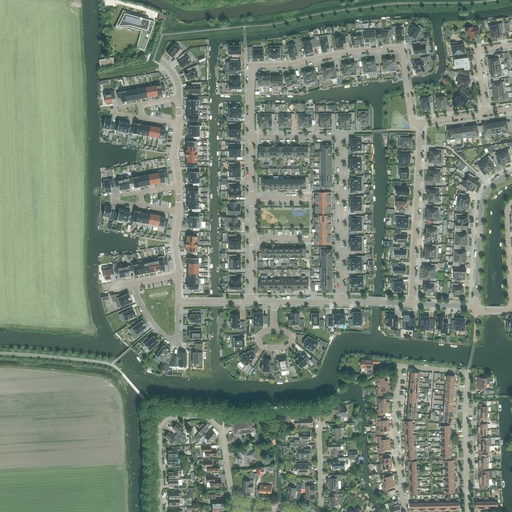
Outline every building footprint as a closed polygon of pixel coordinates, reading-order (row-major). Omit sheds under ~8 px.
[(131,15),(124,12),(117,26),(128,25),(129,23),(133,24),(132,27),(144,30),(138,46),(137,46),(136,47),(144,50),(154,22),(150,20),(149,20),(148,20),(142,19),(142,18),(140,17),(139,18),(136,17),(136,16),(135,15),(135,17),(131,15)] [(498,24),(498,26),(490,27),(491,33),(490,33),(491,38),(494,38),(494,37),(496,37),(499,37),(499,36),(500,36),(499,32),(504,31),(503,23),(498,24)] [(405,34),(404,29),(403,29),(403,28),(396,29),(396,26),(392,27),(393,35),(396,34),(396,40),(398,40),(398,41),(403,41),(403,40),(404,40),(404,34),(405,34)] [(415,39),(421,30),(414,26),(413,28),(412,29),(410,28),(408,32),(410,33),(409,35),(408,35),(413,38),(413,37),(415,39)] [(466,35),(465,35),(466,38),(467,38),(467,39),(474,38),(474,35),(479,34),(478,27),(473,28),(473,27),(465,28),(466,35)] [(391,29),(383,30),(384,41),(389,41),(389,37),(392,37),(391,29)] [(359,45),(358,44),(357,33),(348,34),(349,40),(352,40),(353,45),(354,45),(354,46),(359,45)] [(327,38),(320,39),(322,50),(326,49),(327,49),(327,48),(329,48),(329,46),(332,45),(330,35),(327,35),(327,38)] [(335,37),(337,47),(343,46),(343,43),(346,43),(345,36),(342,37),(342,36),(335,37)] [(295,44),(288,46),(290,57),(295,56),(295,55),(298,55),(297,52),(300,51),(297,38),(293,39),(295,44)] [(310,41),(303,42),(306,53),(310,53),(310,52),(313,51),(312,48),(316,47),(315,39),(310,40),(310,41)] [(414,47),(415,55),(427,53),(426,46),(428,46),(427,40),(420,42),(421,46),(414,47)] [(453,46),(453,50),(452,50),(452,53),(460,52),(460,54),(466,53),(466,50),(464,50),(464,48),(465,48),(464,45),(463,45),(457,46),(457,42),(451,43),(452,47),(453,46)] [(177,57),(182,51),(180,48),(175,44),(167,53),(172,58),(174,55),(177,57)] [(241,53),(241,47),(241,46),(229,46),(229,54),(232,54),(232,57),(238,57),(238,54),(241,54),(241,53)] [(269,53),(269,57),(270,57),(272,57),(272,58),(277,58),(277,57),(280,57),(280,54),(284,54),(282,46),(279,46),(279,49),(275,49),(275,48),(274,48),(274,49),(270,49),(270,53),(269,53)] [(253,47),(248,47),(249,56),(253,55),(253,58),(264,58),(263,49),(253,49),(253,47)] [(493,57),(489,58),(490,63),(491,65),(490,65),(501,64),(502,64),(501,57),(503,57),(502,53),(496,54),(496,58),(493,59),(493,57)] [(186,65),(191,61),(187,56),(185,57),(183,54),(178,58),(180,61),(178,62),(179,64),(179,65),(181,68),(183,67),(184,68),(187,65),(186,65)] [(428,60),(428,57),(421,58),(421,61),(415,62),(414,62),(415,65),(414,65),(414,66),(414,69),(415,69),(416,72),(416,73),(424,71),(424,72),(425,71),(424,65),(427,65),(426,60),(428,60)] [(381,72),(390,71),(389,59),(387,59),(387,58),(383,59),(384,65),(381,66),(381,72)] [(390,71),(396,71),(396,72),(401,72),(400,64),(396,65),(395,58),(392,58),(392,59),(389,59),(390,71)] [(468,58),(454,60),(455,66),(460,66),(461,65),(464,65),(464,67),(465,70),(470,69),(468,58)] [(230,69),(226,69),(226,72),(235,72),(235,70),(241,70),(241,65),(241,62),(239,62),(239,59),(231,59),(231,62),(230,62),(230,69)] [(362,74),(371,73),(369,61),(367,61),(367,60),(363,61),(364,67),(361,68),(362,74)] [(371,60),(372,61),(369,61),(371,73),(379,72),(379,66),(376,66),(375,60),(371,60)] [(351,63),(349,64),(350,74),(351,76),(360,75),(359,68),(356,69),(355,62),(351,62),(351,63)] [(344,70),(341,71),(342,77),(345,77),(345,75),(350,74),(349,64),(346,64),(346,63),(343,64),(344,70)] [(198,76),(196,70),(198,70),(196,65),(187,69),(188,73),(184,74),(187,80),(198,76)] [(331,67),(329,67),(331,79),(340,78),(339,71),(336,72),(335,65),(331,66),(331,67)] [(324,74),(321,75),(322,82),(325,82),(325,80),(331,79),(329,67),(326,68),(326,67),(323,67),(324,74)] [(311,70),(311,71),(309,71),(311,81),(312,83),(320,81),(319,75),(316,76),(314,69),(311,70)] [(492,73),(491,73),(492,77),(493,80),(499,79),(499,76),(501,76),(504,75),(503,69),(502,69),(492,71),(492,73)] [(312,83),(311,81),(309,71),(306,72),(306,71),(303,72),(304,78),(301,79),(303,86),(312,83)] [(460,77),(458,84),(463,85),(463,87),(468,88),(469,84),(468,84),(469,83),(470,80),(468,79),(469,75),(459,73),(458,76),(460,77)] [(228,82),(240,82),(240,77),(234,77),(234,74),(227,74),(228,82)] [(295,74),(290,75),(293,86),(301,84),(300,78),(297,78),(295,74)] [(256,80),(256,87),(265,87),(265,75),(259,75),(259,80),(256,80)] [(493,83),(493,87),(494,87),(494,89),(505,87),(505,81),(500,82),(499,79),(493,80),(493,83)] [(155,83),(155,85),(157,95),(162,94),(162,91),(165,91),(164,84),(161,84),(160,82),(155,83)] [(200,93),(200,86),(200,82),(192,83),(192,86),(187,86),(187,93),(200,93)] [(241,88),(241,82),(240,82),(228,82),(228,88),(226,88),(226,91),(234,91),(234,88),(241,88)] [(127,101),(125,91),(126,91),(125,88),(119,89),(120,92),(117,92),(118,98),(121,98),(122,102),(127,101)] [(112,99),(115,99),(113,90),(104,92),(106,104),(113,103),(112,99)] [(456,98),(454,100),(457,102),(456,103),(459,105),(460,104),(463,107),(465,103),(467,104),(469,100),(465,97),(467,95),(461,91),(460,93),(459,93),(459,94),(458,93),(455,97),(456,98)] [(504,93),(494,95),(495,95),(495,96),(496,102),(499,101),(499,100),(505,99),(504,94),(504,93)] [(198,105),(198,96),(192,96),(192,99),(188,99),(188,105),(198,105)] [(427,111),(427,110),(430,109),(429,103),(432,102),(431,96),(428,96),(428,98),(422,99),(423,110),(424,110),(424,111),(427,111)] [(446,105),(450,105),(450,104),(452,103),(448,97),(445,97),(437,98),(438,104),(437,104),(437,108),(439,108),(439,109),(442,108),(443,109),(446,109),(446,108),(446,105)] [(232,109),(230,109),(230,116),(227,116),(227,121),(238,121),(238,117),(241,117),(241,116),(242,116),(241,116),(241,114),(242,114),(241,114),(241,113),(242,113),(242,109),(241,109),(237,109),(237,106),(232,106),(232,109)] [(370,114),(362,114),(362,111),(359,111),(359,114),(359,122),(362,122),(362,126),(370,126),(370,114)] [(311,112),(311,113),(306,113),(306,126),(308,126),(308,127),(312,127),(312,120),(315,120),(315,112),(311,112)] [(351,113),(346,113),(346,126),(348,126),(348,127),(352,127),(352,120),(355,120),(355,112),(351,112),(351,113)] [(274,120),(274,113),(265,114),(265,126),(268,126),(268,127),(272,127),(271,120),(274,120)] [(283,126),(286,126),(285,113),(276,113),(276,120),(279,120),(280,127),(283,127),(283,126)] [(295,120),(295,113),(285,113),(286,126),(288,126),(288,127),(292,127),(292,120),(295,120)] [(303,126),(306,126),(306,113),(297,113),(297,120),(300,120),(300,127),(303,127),(303,126)] [(323,126),(326,126),(326,113),(317,113),(317,120),(320,120),(320,127),(323,127),(323,126)] [(335,120),(335,113),(326,113),(326,126),(328,126),(328,127),(332,127),(332,120),(335,120)] [(343,126),(346,126),(346,113),(337,113),(337,120),(340,120),(340,127),(343,127),(343,126)] [(263,126),(265,126),(265,114),(256,114),(256,120),(259,120),(259,127),(263,127),(263,126)] [(103,130),(109,131),(110,129),(113,129),(114,123),(111,123),(111,119),(105,118),(103,130)] [(122,133),(125,120),(122,120),(121,121),(119,120),(118,124),(115,124),(114,130),(117,130),(117,133),(122,133)] [(128,121),(125,120),(122,133),(128,134),(128,132),(131,133),(132,127),(129,126),(130,122),(127,122),(128,121)] [(502,131),(502,134),(509,133),(508,128),(511,128),(510,121),(507,122),(507,121),(503,122),(501,123),(502,131)] [(188,128),(188,131),(199,131),(199,125),(201,125),(201,122),(193,122),(193,125),(189,125),(189,128),(188,128)] [(241,131),(241,125),(234,125),(234,122),(228,122),(228,131),(230,131),(241,131)] [(483,125),(480,126),(481,132),(482,136),(485,136),(491,136),(489,124),(488,124),(483,125)] [(473,126),(473,127),(470,127),(472,136),(473,138),(479,137),(478,132),(481,132),(480,126),(477,126),(477,125),(473,126)] [(165,128),(160,127),(158,137),(158,140),(163,141),(163,138),(167,139),(168,133),(165,132),(165,128)] [(462,137),(461,128),(460,128),(460,129),(458,129),(458,128),(454,129),(456,141),(462,140),(461,137),(462,137)] [(455,141),(456,141),(454,129),(447,130),(447,133),(448,133),(449,139),(455,138),(455,141)] [(201,131),(199,131),(188,131),(188,134),(189,134),(189,136),(193,136),(193,139),(199,139),(199,136),(201,136),(201,131)] [(241,131),(230,131),(230,135),(228,135),(228,140),(234,140),(234,137),(240,137),(240,135),(241,135),(241,131)] [(413,143),(413,139),(412,139),(412,138),(408,138),(408,135),(400,135),(400,138),(402,138),(401,147),(412,148),(413,144),(412,144),(412,142),(413,143)] [(351,140),(350,140),(350,143),(351,143),(351,145),(361,145),(361,139),(364,139),(364,136),(357,136),(357,139),(351,139),(351,140)] [(230,146),(230,151),(240,151),(241,151),(241,145),(234,145),(234,142),(228,142),(228,146),(230,146)] [(361,145),(351,145),(351,150),(357,150),(357,153),(365,153),(365,150),(364,150),(364,145),(361,145)] [(510,148),(502,151),(505,163),(507,162),(508,163),(511,162),(509,155),(511,155),(510,148)] [(430,157),(443,158),(444,149),(437,149),(437,152),(431,151),(431,157),(430,157)] [(234,157),(240,157),(240,151),(230,151),(230,156),(228,156),(228,160),(234,160),(234,157)] [(410,163),(410,158),(411,158),(411,155),(410,155),(410,154),(407,154),(407,151),(401,151),(401,154),(400,154),(399,162),(410,163)] [(495,160),(498,159),(500,165),(503,164),(505,163),(502,151),(496,152),(496,151),(492,152),(495,160)] [(493,161),(489,155),(482,160),(490,171),(490,170),(492,169),(492,170),(495,168),(491,162),(493,161)] [(351,163),(351,165),(364,165),(361,165),(361,159),(364,159),(364,156),(357,156),(357,159),(351,159),(351,160),(350,160),(350,163),(351,163)] [(443,158),(430,157),(429,162),(436,163),(436,166),(443,166),(443,158)] [(485,175),(490,171),(482,160),(475,166),(479,171),(481,169),(485,175)] [(230,166),(230,171),(240,171),(240,170),(241,170),(241,166),(240,166),(240,165),(234,165),(234,162),(228,162),(228,166),(230,166)] [(466,166),(463,163),(458,169),(461,172),(466,166)] [(364,173),(364,165),(351,165),(351,170),(357,170),(357,173),(364,173)] [(402,179),(406,180),(406,178),(409,178),(409,176),(409,173),(409,170),(405,170),(405,167),(399,167),(399,171),(400,171),(400,178),(402,178),(402,179)] [(430,170),(430,176),(442,177),(443,168),(436,168),(436,171),(430,170)] [(158,170),(158,173),(160,183),(165,182),(165,178),(168,177),(166,169),(158,170)] [(193,169),(193,172),(189,172),(189,174),(188,174),(188,177),(199,177),(199,169),(193,169)] [(240,176),(241,176),(241,172),(240,172),(240,171),(230,171),(230,176),(228,176),(228,180),(235,180),(235,177),(240,177),(240,176)] [(464,180),(476,187),(479,182),(473,179),(475,176),(469,173),(464,180)] [(128,176),(122,177),(125,190),(128,190),(127,188),(130,188),(129,184),(132,183),(131,177),(128,178),(128,176)] [(351,179),(351,185),(364,184),(364,176),(357,176),(357,179),(351,179)] [(435,182),(435,185),(442,185),(442,177),(430,176),(430,182),(435,182)] [(125,190),(122,177),(117,178),(117,180),(114,180),(115,186),(118,186),(119,190),(121,189),(122,191),(125,190)] [(199,186),(199,177),(188,177),(188,180),(189,180),(189,183),(193,183),(193,186),(199,186)] [(262,189),(268,189),(268,188),(268,179),(263,179),(263,177),(259,177),(259,184),(262,184),(262,189)] [(306,177),(306,179),(300,179),(300,188),(300,189),(306,189),(306,184),(309,184),(309,177),(306,177)] [(112,178),(103,180),(105,192),(111,191),(111,187),(114,187),(112,178)] [(332,182),(331,182),(331,180),(320,180),(320,190),(326,190),(326,187),(332,187),(332,182)] [(476,187),(464,180),(462,185),(460,183),(458,186),(466,191),(467,188),(472,191),(473,190),(474,191),(476,187)] [(409,189),(408,189),(408,187),(401,186),(401,182),(393,181),(393,188),(397,188),(397,195),(409,195),(409,193),(410,193),(410,191),(409,190),(409,189)] [(228,183),(228,191),(241,191),(241,187),(240,187),(240,185),(235,185),(235,183),(228,183)] [(364,184),(351,185),(351,186),(350,186),(350,189),(351,189),(351,190),(357,190),(357,193),(364,193),(364,184)] [(442,191),(442,187),(435,187),(435,190),(428,190),(428,195),(429,195),(439,196),(439,190),(442,191)] [(241,197),(241,191),(228,191),(228,200),(235,200),(235,197),(241,197)] [(470,203),(471,199),(470,199),(470,198),(464,197),(465,194),(458,192),(457,201),(470,203)] [(439,201),(439,196),(429,195),(429,201),(434,201),(434,204),(441,204),(441,201),(439,201)] [(351,199),(351,205),(364,204),(361,204),(361,199),(364,199),(364,196),(357,196),(357,199),(351,199)] [(407,202),(397,201),(397,209),(399,209),(399,212),(405,213),(405,209),(407,210),(407,209),(408,209),(408,206),(407,206),(407,202)] [(469,208),(470,203),(457,201),(455,209),(462,211),(462,208),(468,209),(468,208),(469,208)] [(231,202),(231,206),(229,206),(229,214),(241,214),(241,206),(237,206),(237,202),(231,202)] [(200,212),(200,203),(198,203),(188,203),(188,208),(192,208),(192,212),(200,212)] [(364,204),(351,205),(351,210),(357,210),(357,213),(364,213),(364,204)] [(112,220),(114,211),(111,211),(111,207),(105,206),(103,218),(112,220)] [(438,215),(438,210),(441,210),(441,206),(434,206),(434,209),(428,209),(428,214),(438,215)] [(122,221),(125,208),(122,207),(121,208),(119,208),(118,212),(115,212),(114,220),(122,221)] [(131,220),(132,215),(129,214),(130,210),(127,210),(128,208),(125,208),(122,221),(128,222),(128,220),(131,220)] [(189,218),(188,218),(188,222),(197,222),(201,222),(202,222),(202,216),(199,216),(199,213),(193,213),(193,216),(189,216),(189,218)] [(455,213),(455,222),(468,222),(469,218),(468,218),(468,217),(462,217),(462,214),(455,213)] [(405,228),(405,227),(408,227),(409,219),(408,219),(403,219),(403,215),(405,215),(393,214),(393,218),(397,219),(397,227),(401,227),(400,228),(405,228)] [(438,220),(438,215),(428,214),(427,220),(433,220),(433,223),(440,223),(440,220),(438,220)] [(167,227),(168,221),(165,220),(165,216),(160,215),(158,228),(163,229),(164,226),(167,227)] [(351,219),(351,225),(361,225),(361,222),(364,222),(364,220),(365,219),(365,216),(357,216),(357,219),(351,219)] [(229,222),(227,222),(227,223),(227,228),(230,228),(230,230),(241,230),(241,222),(237,222),(237,218),(231,218),(229,218),(229,222)] [(197,222),(188,222),(188,225),(189,225),(189,227),(193,227),(193,230),(199,230),(199,227),(201,227),(201,222),(197,222)] [(461,231),(461,228),(468,228),(468,222),(455,222),(454,230),(461,231)] [(365,230),(361,230),(361,225),(351,225),(351,230),(357,230),(357,233),(365,233),(365,230)] [(427,228),(427,233),(439,234),(440,226),(433,225),(433,228),(427,228)] [(454,230),(454,239),(467,240),(468,235),(467,235),(467,234),(461,234),(461,231),(454,230)] [(395,231),(395,234),(397,235),(397,242),(407,242),(408,235),(401,234),(401,231),(395,231)] [(191,236),(187,236),(187,241),(197,241),(199,241),(199,233),(197,233),(191,233),(191,236)] [(439,234),(427,233),(426,233),(425,239),(432,239),(432,242),(439,243),(439,234)] [(235,234),(228,234),(228,243),(230,243),(241,243),(242,243),(242,237),(235,237),(235,234)] [(351,239),(351,245),(364,245),(364,236),(357,236),(357,239),(351,239)] [(454,239),(453,248),(460,248),(460,245),(466,245),(466,244),(467,244),(467,240),(454,239)] [(230,243),(228,243),(228,248),(228,252),(235,252),(235,249),(241,249),(241,243),(230,243)] [(426,247),(426,253),(438,253),(439,245),(432,244),(432,247),(426,247)] [(364,253),(364,245),(351,245),(351,250),(357,250),(357,253),(364,253)] [(197,247),(187,247),(187,252),(191,252),(191,255),(197,255),(197,252),(199,252),(199,246),(197,246),(197,247)] [(320,247),(320,256),(331,256),(331,254),(332,254),(332,249),(326,250),(326,247),(320,247)] [(394,250),(395,250),(395,257),(406,258),(407,250),(400,250),(400,247),(394,247),(394,250)] [(263,259),(263,257),(268,257),(268,248),(262,248),(262,253),(259,253),(259,259),(263,259)] [(306,248),(300,248),(300,257),(306,257),(306,259),(309,259),(309,253),(306,253),(306,248)] [(466,257),(467,251),(460,250),(460,248),(453,248),(453,256),(466,257)] [(438,253),(426,253),(425,258),(431,258),(431,261),(438,262),(438,253)] [(228,254),(228,263),(241,263),(241,257),(235,257),(235,254),(228,254)] [(351,265),(362,265),(364,265),(364,264),(362,264),(362,259),(365,259),(365,256),(357,256),(357,259),(351,259),(351,265)] [(453,256),(453,265),(459,265),(459,262),(465,262),(465,261),(466,261),(466,257),(453,256)] [(158,260),(160,270),(162,270),(165,269),(164,265),(167,265),(166,259),(158,260)] [(235,269),(241,269),(241,263),(228,263),(228,272),(235,272),(235,269)] [(398,267),(398,263),(392,263),(392,267),(395,267),(395,274),(405,275),(406,272),(406,269),(406,267),(398,267)] [(438,264),(431,263),(431,266),(424,266),(423,272),(425,272),(435,273),(435,267),(437,267),(438,264)] [(125,277),(123,266),(122,264),(117,265),(117,267),(114,268),(115,274),(118,273),(118,275),(119,277),(121,277),(122,278),(125,277)] [(455,268),(454,273),(454,274),(466,274),(466,268),(459,268),(459,265),(453,265),(450,264),(450,268),(455,268)] [(128,265),(123,266),(125,277),(128,277),(127,276),(130,275),(129,273),(129,271),(132,271),(131,265),(128,265)] [(364,265),(362,265),(351,265),(351,267),(351,270),(357,270),(357,273),(364,273),(364,265)] [(112,266),(102,267),(105,280),(111,279),(111,275),(114,274),(112,266)] [(434,278),(435,273),(425,272),(424,277),(430,278),(430,281),(437,281),(437,278),(434,278)] [(228,274),(228,283),(242,283),(242,279),(241,279),(241,277),(235,277),(235,274),(228,274)] [(465,278),(466,274),(454,274),(454,279),(452,278),(452,282),(458,282),(458,279),(464,279),(464,278),(465,278)] [(363,286),(363,279),(365,279),(365,276),(357,276),(357,279),(352,279),(352,282),(351,282),(351,286),(358,286),(358,287),(362,287),(362,286),(363,286)] [(395,290),(395,291),(395,292),(399,292),(400,291),(401,291),(404,291),(404,289),(405,289),(405,285),(403,285),(403,283),(397,282),(397,279),(390,279),(390,282),(395,283),(395,290)] [(425,285),(425,286),(424,286),(423,291),(427,291),(427,294),(431,294),(431,292),(436,292),(437,282),(430,282),(430,285),(425,285)] [(200,289),(200,283),(188,283),(188,289),(192,289),(192,292),(198,292),(198,289),(200,289)] [(242,289),(242,283),(228,283),(228,288),(227,288),(227,292),(235,292),(235,289),(242,289)] [(451,283),(451,293),(456,293),(456,295),(460,295),(460,293),(464,293),(464,288),(463,288),(463,287),(458,286),(458,283),(451,283)] [(131,302),(132,302),(132,301),(130,297),(130,296),(129,294),(128,293),(120,297),(118,294),(110,296),(113,302),(118,300),(121,306),(131,302)] [(130,306),(121,310),(122,313),(125,320),(129,318),(129,319),(133,318),(133,316),(136,315),(134,311),(133,311),(132,308),(132,309),(130,306)] [(201,322),(201,311),(193,311),(193,314),(190,314),(190,317),(190,322),(191,322),(191,323),(195,323),(195,322),(201,322)] [(350,326),(354,326),(354,324),(362,324),(362,323),(364,323),(364,317),(362,317),(361,313),(360,313),(360,311),(355,311),(355,313),(354,313),(354,319),(350,319),(350,326)] [(233,314),(231,314),(231,322),(230,322),(230,326),(231,326),(231,327),(237,327),(237,330),(245,330),(245,322),(240,322),(240,314),(238,314),(238,313),(233,313),(233,314)] [(268,316),(263,316),(263,314),(260,314),(260,313),(254,313),(254,314),(253,314),(253,318),(254,318),(254,325),(268,325),(268,316)] [(294,313),(291,313),(291,316),(289,316),(289,322),(291,322),(291,324),(299,324),(299,327),(305,327),(304,319),(299,319),(299,313),(297,313),(294,313)] [(386,325),(391,325),(391,329),(397,329),(398,318),(395,318),(395,314),(387,313),(386,325)] [(312,314),(312,325),(319,325),(319,327),(324,327),(324,320),(320,320),(320,314),(312,314)] [(334,314),(334,317),(329,317),(329,326),(335,326),(335,324),(345,324),(345,314),(341,314),(338,314),(334,314)] [(404,320),(403,325),(408,325),(408,329),(415,329),(415,317),(410,317),(410,318),(409,318),(409,315),(404,315),(404,320)] [(421,329),(421,330),(425,330),(425,329),(429,329),(433,329),(434,319),(429,319),(429,317),(425,317),(425,316),(422,316),(422,317),(421,317),(421,328),(421,329)] [(437,328),(441,329),(441,332),(447,333),(448,321),(445,321),(445,316),(437,316),(437,328)] [(466,332),(466,326),(464,326),(465,320),(464,320),(464,319),(460,319),(460,318),(458,318),(458,319),(457,319),(457,321),(452,320),(452,331),(456,331),(457,329),(460,330),(460,331),(466,332)] [(141,321),(140,320),(137,322),(138,323),(136,324),(134,326),(132,328),(136,333),(132,336),(134,339),(143,332),(142,330),(146,327),(145,324),(142,320),(141,320),(142,321),(141,321)] [(201,330),(201,327),(195,327),(195,330),(190,330),(189,330),(189,331),(189,333),(189,334),(189,337),(189,338),(190,338),(191,338),(191,339),(195,339),(195,338),(201,338),(201,330)] [(239,338),(239,334),(230,335),(230,339),(234,338),(235,347),(236,347),(237,349),(241,348),(241,347),(245,346),(245,337),(239,338)] [(147,337),(139,344),(142,346),(145,344),(150,350),(155,345),(156,345),(159,343),(158,342),(159,341),(158,341),(155,338),(156,338),(155,337),(155,338),(153,336),(149,339),(147,337)] [(304,343),(305,343),(304,346),(309,348),(309,349),(313,351),(314,348),(315,348),(318,342),(308,337),(307,339),(306,339),(304,343)] [(192,362),(192,363),(195,363),(195,368),(202,368),(202,352),(197,352),(197,349),(202,349),(203,344),(194,344),(194,349),(196,349),(196,352),(192,352),(192,354),(192,360),(192,362)] [(163,346),(159,351),(157,350),(155,354),(156,355),(155,356),(156,356),(163,361),(168,364),(170,357),(171,357),(168,355),(170,351),(170,352),(171,351),(170,351),(163,346),(163,345),(163,346)] [(253,360),(252,360),(256,356),(254,354),(255,353),(252,350),(250,353),(248,352),(246,355),(244,353),(241,357),(242,358),(240,361),(245,366),(242,369),(247,374),(252,367),(248,364),(250,362),(250,363),(253,360)] [(173,357),(170,367),(186,367),(186,353),(178,353),(178,357),(173,357)] [(309,360),(304,354),(301,356),(301,355),(295,360),(296,361),(295,361),(300,368),(309,360)] [(290,370),(287,357),(278,359),(280,372),(290,370)] [(360,363),(360,364),(360,365),(361,365),(361,366),(362,366),(362,368),(368,368),(368,369),(368,371),(368,372),(368,373),(369,373),(369,374),(370,374),(371,374),(371,373),(372,373),(373,372),(373,369),(373,363),(379,363),(379,360),(371,359),(371,358),(370,358),(370,357),(369,357),(368,357),(368,358),(367,358),(367,359),(367,360),(362,360),(362,361),(361,361),(361,362),(360,362),(360,363)] [(270,366),(272,360),(264,358),(261,370),(269,372),(269,373),(272,374),(274,367),(270,366)] [(486,389),(487,384),(490,383),(490,384),(494,383),(493,377),(489,378),(489,379),(487,380),(487,379),(479,377),(478,389),(483,389),(484,394),(497,393),(496,390),(492,390),(486,389)] [(378,384),(379,387),(389,386),(389,385),(388,380),(382,381),(381,378),(375,379),(376,384),(378,384)] [(389,385),(389,386),(379,387),(376,388),(375,389),(376,395),(378,396),(384,395),(383,392),(390,391),(389,385)] [(379,403),(379,406),(389,407),(390,402),(383,401),(384,398),(378,398),(377,403),(379,403)] [(337,403),(331,409),(334,412),(336,410),(337,411),(337,417),(340,417),(340,422),(344,422),(344,416),(348,416),(348,410),(346,410),(346,409),(345,408),(345,407),(343,407),(342,407),(337,403)] [(488,412),(489,407),(487,406),(487,404),(480,403),(479,411),(488,412)] [(389,407),(379,406),(379,410),(377,409),(377,415),(383,415),(383,412),(390,413),(390,407),(389,407)] [(479,411),(478,420),(486,421),(488,421),(488,418),(488,412),(479,411)] [(301,423),(295,423),(295,430),(301,429),(301,427),(313,427),(313,419),(312,419),(312,417),(303,417),(303,414),(295,414),(295,420),(301,420),(301,423)] [(379,426),(389,425),(389,420),(383,420),(382,417),(376,417),(377,423),(379,423),(379,426)] [(235,424),(234,424),(233,425),(233,426),(235,434),(230,435),(231,441),(237,440),(236,434),(255,431),(255,428),(255,427),(254,424),(254,421),(250,421),(249,419),(242,420),(242,422),(235,424)] [(490,428),(490,424),(488,424),(488,423),(486,423),(486,421),(478,420),(478,429),(488,429),(488,428),(490,428)] [(195,436),(195,438),(195,439),(198,441),(199,440),(201,438),(205,433),(203,431),(207,426),(203,422),(201,424),(199,423),(197,426),(198,427),(196,429),(199,432),(197,434),(195,436)] [(177,423),(173,428),(178,432),(176,435),(180,439),(183,442),(186,438),(186,436),(184,434),(183,435),(181,433),(184,430),(177,423)] [(333,428),(333,438),(342,438),(341,428),(343,428),(343,425),(337,425),(337,428),(333,428)] [(379,426),(379,429),(377,429),(377,434),(383,434),(383,431),(390,431),(390,425),(389,425),(379,426)] [(478,429),(479,438),(486,437),(486,435),(488,435),(488,429),(478,429)] [(201,438),(199,440),(201,442),(204,442),(204,441),(207,439),(210,441),(211,439),(213,440),(215,440),(216,438),(216,436),(215,435),(216,435),(212,430),(207,435),(205,433),(201,438)] [(169,432),(164,436),(171,443),(174,440),(176,442),(180,439),(176,435),(174,437),(169,432)] [(295,442),(292,442),(292,446),(301,445),(304,445),(304,440),(310,440),(310,439),(311,439),(311,437),(310,437),(310,436),(310,432),(307,432),(304,432),(300,432),(300,440),(295,440),(295,442)] [(380,442),(380,445),(390,444),(390,439),(384,439),(383,436),(377,436),(378,442),(380,442)] [(488,446),(489,446),(491,446),(491,437),(486,437),(479,438),(479,446),(488,446)] [(338,450),(341,450),(341,445),(345,445),(345,441),(337,441),(337,442),(329,442),(329,450),(331,450),(332,454),(339,454),(338,450)] [(390,444),(380,445),(380,448),(378,448),(378,453),(384,453),(384,450),(391,449),(391,444),(390,444)] [(301,448),(300,449),(300,457),(311,456),(311,448),(308,448),(308,445),(304,445),(301,445),(301,448)] [(210,449),(210,446),(202,446),(202,452),(206,452),(206,457),(216,456),(216,449),(210,449)] [(489,451),(489,446),(488,446),(479,446),(479,454),(487,454),(487,451),(489,451)] [(177,456),(177,450),(180,450),(180,447),(173,447),(173,450),(168,450),(168,456),(177,456)] [(240,466),(249,466),(248,458),(256,458),(255,451),(249,452),(249,449),(239,450),(239,456),(235,456),(236,462),(240,462),(240,466)] [(479,463),(489,462),(489,457),(487,457),(487,454),(479,454),(479,463)] [(381,460),(381,463),(391,463),(391,458),(385,458),(385,455),(378,455),(379,461),(381,460)] [(345,468),(345,464),(349,464),(349,462),(349,457),(340,458),(340,461),(333,461),(333,469),(337,469),(340,469),(345,468)] [(178,464),(177,458),(168,458),(168,464),(173,464),(174,467),(181,467),(180,463),(178,464)] [(208,471),(219,471),(218,464),(212,464),(212,461),(205,461),(205,467),(208,467),(208,471)] [(479,463),(480,471),(487,471),(487,468),(489,468),(489,462),(479,463)] [(297,465),(295,470),(298,471),(298,474),(310,474),(310,470),(311,470),(312,466),(309,465),(309,463),(297,463),(297,465)] [(379,472),(385,472),(385,469),(392,468),(392,463),(391,463),(381,463),(381,467),(379,467),(379,472)] [(174,469),(175,472),(168,472),(169,478),(178,477),(178,478),(180,478),(182,472),(181,468),(174,469)] [(492,471),(489,471),(487,471),(480,471),(480,479),(489,479),(492,479),(492,471)] [(342,474),(334,475),(334,478),(330,478),(330,489),(339,489),(338,478),(343,478),(342,474)] [(383,480),(383,483),(393,481),(393,480),(392,475),(386,477),(386,474),(380,475),(381,480),(383,480)] [(214,476),(207,476),(207,482),(210,482),(210,486),(221,486),(221,479),(214,479),(214,476)] [(169,485),(175,485),(175,488),(186,488),(186,485),(182,485),(182,479),(169,480),(169,485)] [(310,479),(303,479),(299,494),(302,494),(302,489),(306,489),(307,494),(303,494),(303,499),(307,499),(315,499),(315,494),(315,491),(314,485),(310,485),(310,479)] [(489,485),(489,479),(480,479),(480,488),(488,488),(487,485),(489,485)] [(250,491),(250,489),(253,489),(254,480),(250,480),(250,481),(244,480),(243,491),(250,491)] [(389,490),(389,487),(395,486),(394,480),(393,480),(393,481),(383,483),(384,486),(382,486),(383,492),(389,490)] [(301,484),(298,484),(296,488),(289,487),(286,497),(294,499),(296,491),(299,492),(301,484)] [(266,493),(272,493),(272,485),(260,485),(260,493),(266,493)] [(179,492),(179,490),(168,490),(169,495),(167,495),(167,498),(179,498),(182,498),(182,492),(179,492)] [(333,496),(329,496),(329,501),(330,501),(330,506),(338,506),(338,503),(340,503),(340,498),(344,497),(346,493),(340,493),(332,493),(333,496)] [(216,494),(209,495),(209,500),(212,499),(212,506),(222,505),(222,499),(216,499),(216,494)] [(179,506),(179,498),(167,498),(167,501),(169,501),(169,506),(179,506)] [(393,502),(388,503),(390,511),(396,511),(394,505),(393,502)] [(399,503),(396,504),(394,505),(396,511),(401,511),(402,511),(403,511),(401,506),(400,506),(399,503)]
